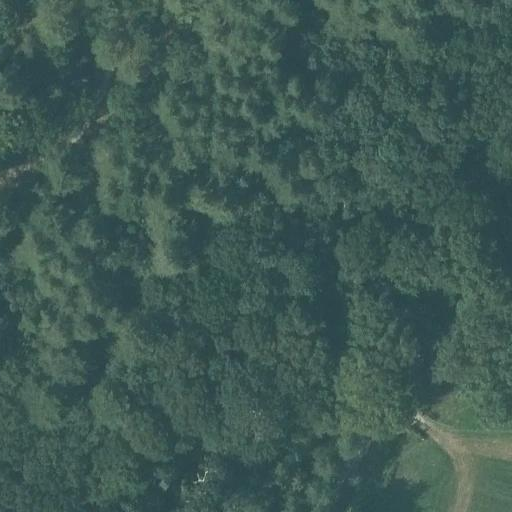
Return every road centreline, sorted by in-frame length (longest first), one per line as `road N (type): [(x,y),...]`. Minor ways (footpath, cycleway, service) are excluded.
road 1 (unknown): [(46,511),(57,487),(24,0)]
road 2 (secondary): [(327,511),(511,253)]
